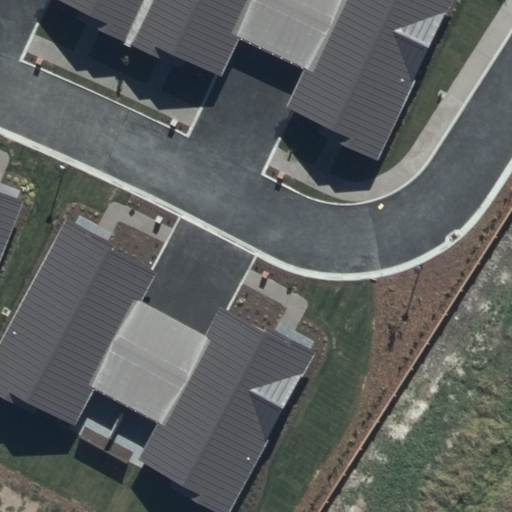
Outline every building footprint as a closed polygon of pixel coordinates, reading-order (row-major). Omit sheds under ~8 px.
[(61,0),(222,71),(232,49),(253,0),(61,0)] [(253,0),(232,49),(308,80),(341,0),(253,0)] [(438,0),(341,0),(308,80),(291,124),(374,157),(438,0)] [(0,244),(19,194),(0,187),(0,244)] [(156,264),(63,219),(0,349),(0,393),(74,429),(95,386),(163,418),(141,463),(230,506),(309,344),(218,300),(204,328),(140,297),(156,264)]
